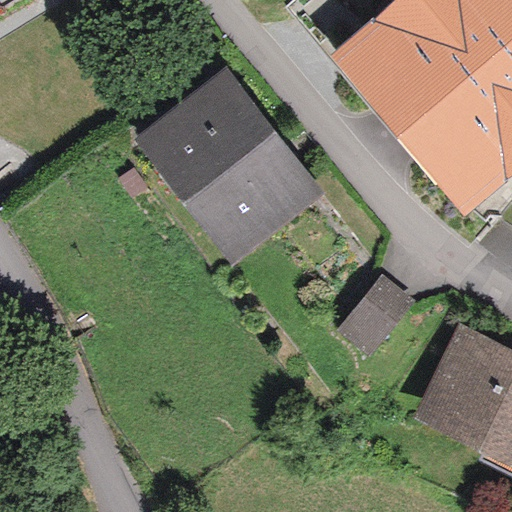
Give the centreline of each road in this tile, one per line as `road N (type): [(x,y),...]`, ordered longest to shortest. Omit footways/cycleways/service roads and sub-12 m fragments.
road 1 (residential): [(219,0),(380,204),(458,278),(511,312)]
road 2 (residential): [(116,511),(60,356),(0,258)]
